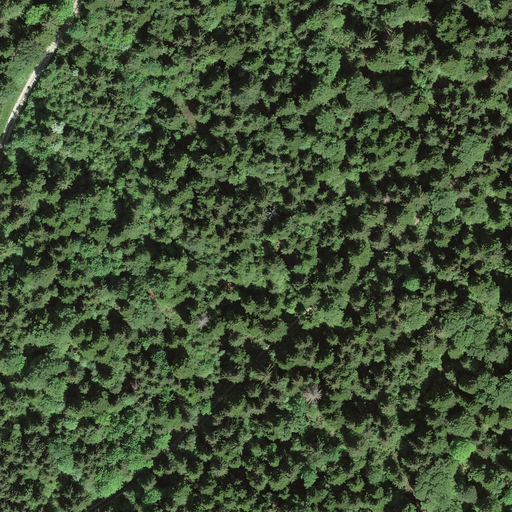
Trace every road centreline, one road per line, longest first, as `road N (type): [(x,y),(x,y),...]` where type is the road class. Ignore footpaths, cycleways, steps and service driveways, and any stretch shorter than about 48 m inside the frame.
road 1 (track): [(511,159),(375,299),(105,511)]
road 2 (track): [(79,0),(0,145)]
